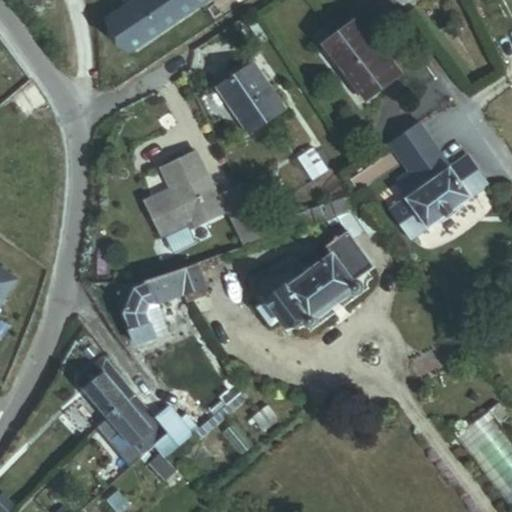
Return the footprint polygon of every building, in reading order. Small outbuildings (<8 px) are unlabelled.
[(164,0),(130,22),(147,45),(218,0),(164,0)] [(372,95),(405,71),(363,17),(330,41),(372,95)] [(243,126),(288,94),(259,52),(212,81),(243,126)] [(410,245),(494,184),(473,154),(456,166),(424,123),(392,144),(415,177),(397,190),(405,200),(404,201),(405,203),(413,214),(397,226),(410,245)] [(415,177),(392,144),(387,148),(406,175),(393,184),(397,190),(415,177)] [(216,210),(210,196),(190,146),(157,160),(164,183),(139,193),(152,228),(180,216),(183,223),(216,210)] [(360,175),(365,191),(399,169),(389,154),(360,175)] [(231,249),(255,243),(232,188),(210,196),(216,210),(231,249)] [(389,215),(397,226),(413,214),(405,203),(389,215)] [(161,248),(188,238),(183,223),(180,216),(152,228),(161,248)] [(311,328),(360,292),(355,286),(376,271),(350,240),(332,252),(339,260),(301,288),(299,285),(261,314),(276,333),(289,324),(296,332),(307,324),(311,328)] [(182,289),(205,284),(199,257),(143,270),(120,297),(128,333),(149,328),(145,309),(152,295),(182,289)] [(0,309),(21,278),(0,263),(0,309)] [(121,429),(151,401),(120,360),(96,379),(107,391),(97,400),(121,429)] [(171,453),(184,441),(166,420),(151,401),(121,429),(138,450),(125,460),(141,478),(171,453)] [(171,453),(183,466),(211,444),(181,407),(166,420),(184,441),(171,453)] [(511,505),(511,451),(489,420),(461,441),(510,507),(511,505)] [(138,450),(121,429),(108,441),(125,460),(138,450)]
